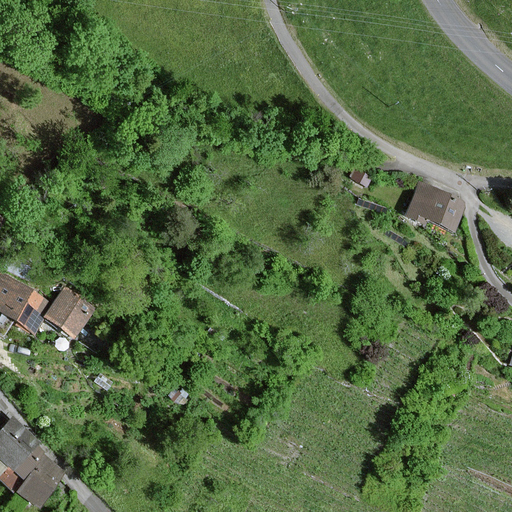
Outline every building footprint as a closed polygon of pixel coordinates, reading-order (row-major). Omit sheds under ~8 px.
[(463,202),(417,187),(407,217),(453,232),(463,202)] [(0,277),(0,316),(8,321),(26,293),(0,277)] [(64,290),(43,315),(69,335),(89,311),(64,290)] [(27,333),(45,305),(26,293),(8,321),(27,333)] [(0,431),(0,466),(8,474),(30,448),(32,446),(6,424),(0,431)] [(31,507),(60,474),(30,448),(8,474),(20,484),(14,492),(31,507)]
